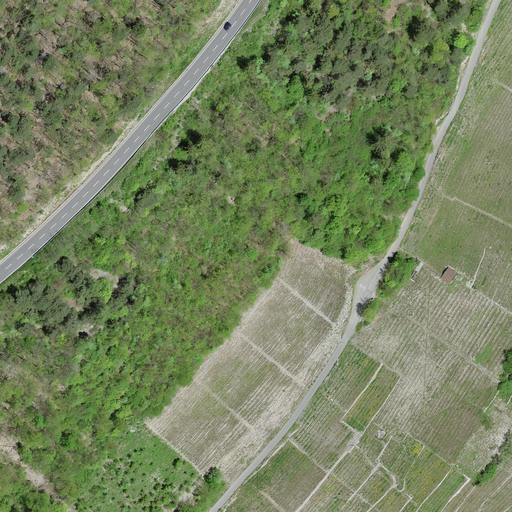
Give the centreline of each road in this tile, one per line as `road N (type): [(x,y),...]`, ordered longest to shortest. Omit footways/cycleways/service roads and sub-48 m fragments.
road 1 (unclassified): [(212,511),(287,426),(345,340),(412,208),(497,0)]
road 2 (secondary): [(0,272),(104,175),(249,0)]
